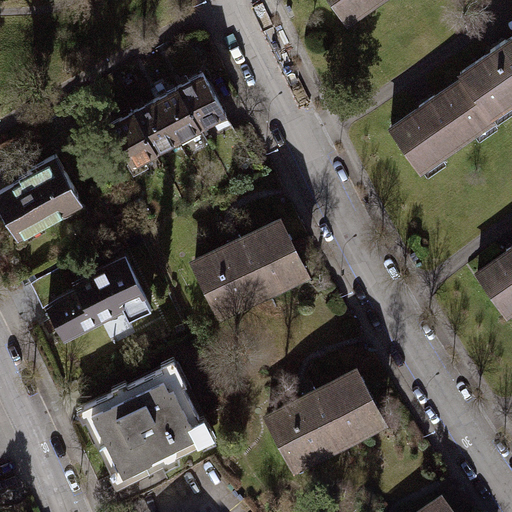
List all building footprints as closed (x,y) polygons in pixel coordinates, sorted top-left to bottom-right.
[(330,0),(342,17),(367,0),(330,0)] [(460,74),(485,110),(511,91),(511,33),(457,71),(460,74)] [(173,85),(196,128),(223,114),(199,71),(180,81),(173,85)] [(485,110),(460,74),(387,124),(415,165),(488,115),(485,110)] [(196,128),(173,85),(158,93),(151,97),(174,140),(196,128)] [(128,111),(152,152),(174,140),(151,97),(136,106),(128,111)] [(152,152),(128,111),(107,122),(131,165),(152,152)] [(17,176),(0,185),(0,210),(14,235),(59,209),(63,216),(82,205),(52,152),(15,173),(17,176)] [(233,231),(192,253),(222,314),(314,267),(285,204),(233,231)] [(511,242),(473,270),(502,311),(511,303),(511,242)] [(74,286),(43,302),(60,333),(118,303),(125,318),(147,306),(121,255),(71,280),(74,286)] [(308,384),(265,407),(297,468),(392,415),(361,355),(308,384)] [(163,360),(81,403),(87,414),(82,417),(112,474),(115,472),(120,482),(168,457),(167,455),(204,435),(198,424),(201,423),(173,370),(169,372),(163,360)] [(426,511),(454,511),(446,499),(426,511)]
